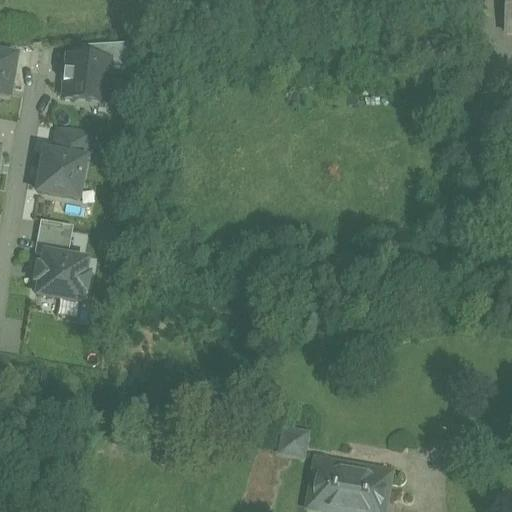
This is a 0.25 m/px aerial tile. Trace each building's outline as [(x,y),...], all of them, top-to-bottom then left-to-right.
[(455,24),(438,24),(438,54),(455,55),(455,24)] [(84,47),(83,59),(110,62),(109,70),(125,71),(128,45),(84,47)] [(16,59),(0,56),(0,95),(9,97),(16,59)] [(83,59),(69,58),(67,72),(65,72),(63,84),(66,85),(64,99),(105,104),(109,70),(110,62),(83,59)] [(57,130),(52,156),(86,162),(91,137),(57,130)] [(52,156),(45,155),(38,194),(78,202),(86,162),(52,156)] [(36,254),(45,256),(68,260),(74,228),(42,222),(36,254)] [(68,260),(45,256),(43,270),(39,269),(37,283),(40,284),(38,298),(80,305),(82,292),(86,292),(89,277),(85,277),(87,263),(68,260)] [(306,438),(286,435),(284,443),(285,443),(303,446),(304,446),(306,438)] [(355,471),(316,464),(308,510),(318,511),(330,511),(331,509),(350,511),(384,511),(390,477),(376,475),(376,474),(373,473),(373,472),(358,470),(358,471),(355,470),(355,471)]
